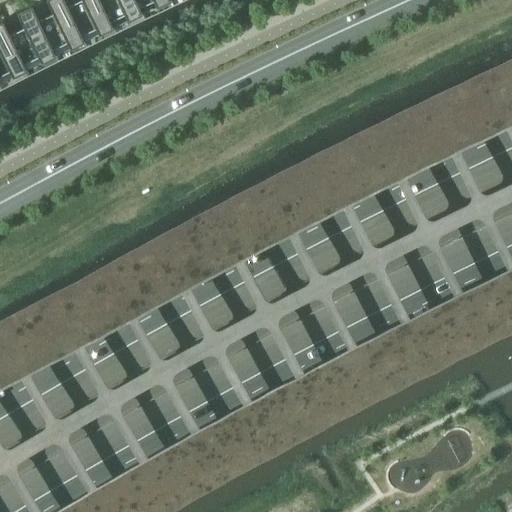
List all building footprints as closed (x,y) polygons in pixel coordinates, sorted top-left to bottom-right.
[(81,36),(68,6),(64,0),(46,0),(53,14),(39,21),(53,50),(67,43),(71,50),(85,43),(81,36)] [(81,0),(68,6),(81,36),(96,29),(100,36),(114,29),(110,21),(100,0),(81,0)] [(100,0),(110,21),(125,15),(128,22),(143,15),(139,8),(135,0),(100,0)] [(171,0),(135,0),(139,8),(154,1),(157,8),(172,1),(171,0)] [(53,50),(39,21),(32,6),(17,14),(24,28),(10,35),(24,64),(38,57),(42,64),(56,57),(53,50)] [(24,64),(10,35),(3,21),(0,22),(0,76),(10,71),(14,78),(28,71),(24,64)] [(511,333),(511,54),(300,156),(119,250),(0,312),(0,511),(172,511),(245,471),(342,419),(467,355),(511,333)] [(348,63),(344,56),(338,59),(341,67),(348,63)]
